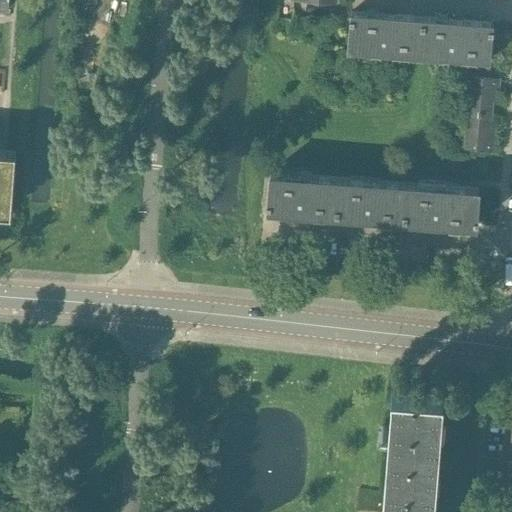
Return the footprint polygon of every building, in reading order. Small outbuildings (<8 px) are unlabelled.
[(422,16),(352,11),(352,15),(350,15),(349,20),(351,20),(349,47),(419,53),(422,16)] [(492,22),(422,16),(419,53),(490,58),(492,30),(493,31),(494,27),(492,27),(492,22)] [(467,113),(492,115),(493,94),(495,94),(497,79),(471,77),(467,113)] [(492,115),(467,113),(464,147),(490,149),(492,134),(490,134),(492,115)] [(0,211),(2,212),(3,204),(3,198),(10,199),(12,162),(6,162),(6,155),(7,149),(0,148),(0,211)] [(339,177),(310,175),(271,172),(268,199),(267,199),(267,203),(268,203),(267,207),(336,213),(337,209),(339,177)] [(336,213),(405,218),(408,183),(339,177),(337,209),(336,213)] [(405,218),(476,224),(476,219),(478,219),(478,215),(476,215),(479,188),(408,183),(405,218)] [(434,511),(444,394),(393,390),(393,393),(398,393),(389,511),(434,511)]
